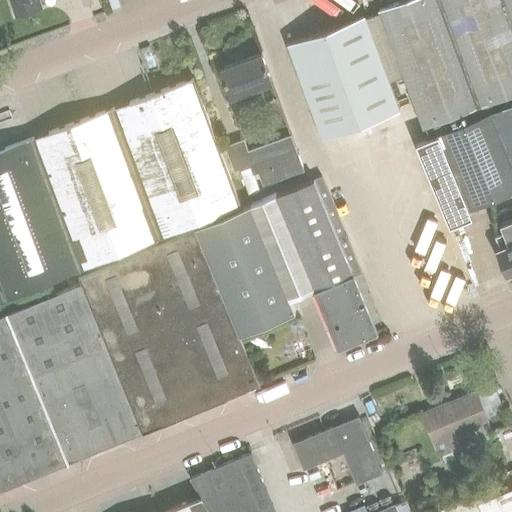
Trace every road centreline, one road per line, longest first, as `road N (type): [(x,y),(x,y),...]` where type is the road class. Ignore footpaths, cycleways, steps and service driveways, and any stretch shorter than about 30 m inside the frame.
road 1 (unclassified): [(23,511),(511,309)]
road 2 (unclassified): [(0,74),(201,0)]
